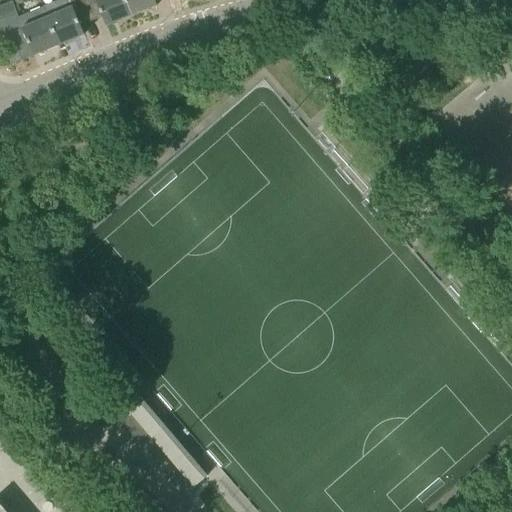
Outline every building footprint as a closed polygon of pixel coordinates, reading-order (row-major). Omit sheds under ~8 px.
[(125,0),(95,0),(106,26),(132,16),(125,0)] [(125,0),(132,16),(157,6),(154,0),(125,0)] [(0,6),(0,20),(6,18),(17,14),(12,2),(0,6)] [(47,18),(43,7),(18,18),(17,14),(6,18),(0,20),(0,37),(0,38),(22,29),(33,56),(59,46),(47,18)] [(84,35),(72,7),(47,18),(59,46),(84,35)] [(452,31),(452,45),(462,45),(462,31),(452,31)] [(312,37),(305,39),(309,49),(315,47),(312,37)] [(119,423),(137,445),(148,435),(130,414),(122,421),(119,423)]
